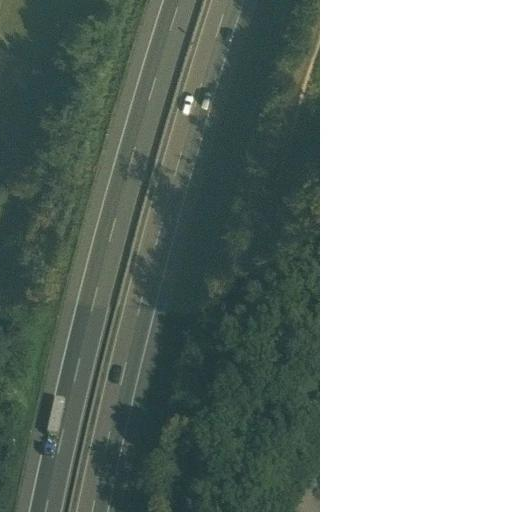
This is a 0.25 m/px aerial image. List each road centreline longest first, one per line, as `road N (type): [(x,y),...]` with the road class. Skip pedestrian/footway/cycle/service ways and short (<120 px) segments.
road 1 (motorway): [(91,511),(130,330),(228,0)]
road 2 (motorway): [(180,0),(137,131),(44,511)]
